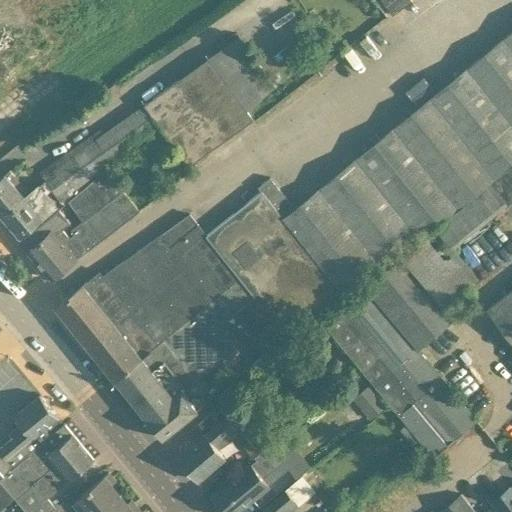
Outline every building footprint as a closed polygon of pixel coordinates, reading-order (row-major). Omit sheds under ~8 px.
[(511,0),(381,0),(392,14),(411,0),(511,0)] [(8,46),(25,71),(61,46),(44,22),(8,46)] [(511,30),(294,208),(282,218),(342,292),(345,296),(511,161),(511,30)] [(144,105),(44,178),(59,200),(113,161),(110,157),(157,123),(188,166),(224,140),(179,78),(144,104),(144,105)] [(138,212),(122,191),(106,169),(99,175),(69,200),(82,220),(71,229),(74,233),(70,237),(63,229),(70,222),(58,208),(34,229),(19,242),(28,252),(35,260),(52,279),(73,261),(76,258),(71,253),(74,250),(79,256),(87,249),(88,250),(138,212)] [(0,212),(1,214),(23,195),(14,185),(19,181),(9,170),(0,178),(0,212)] [(342,292),(282,218),(294,208),(269,176),(256,186),(260,190),(205,234),(240,278),(255,297),(274,321),(292,343),(311,328),(306,321),(342,292)] [(42,216),(45,213),(57,203),(38,182),(23,195),(1,214),(20,236),(42,216)] [(67,296),(55,306),(86,344),(100,362),(114,379),(240,278),(205,234),(197,223),(189,213),(103,275),(99,271),(67,296)] [(455,317),(444,304),(466,286),(425,235),(363,285),(365,287),(323,322),(433,456),(476,420),(416,349),(455,317)] [(183,390),(237,346),(220,325),(237,312),(255,297),(240,278),(114,379),(161,438),(198,410),(197,408),(204,403),(200,397),(193,397),(190,399),(183,390)] [(511,340),(511,291),(488,310),(511,340)] [(274,321),(255,297),(237,312),(255,336),(274,321)] [(292,343),(274,321),(255,336),(274,359),(292,343)] [(0,477),(27,453),(28,454),(63,423),(58,416),(58,415),(40,393),(13,415),(20,423),(7,433),(11,437),(0,446),(0,477)] [(378,395),(361,408),(370,419),(387,405),(378,395)] [(238,406),(177,457),(197,481),(225,458),(218,449),(229,440),(224,434),(234,426),(238,431),(250,421),(238,406)] [(211,412),(198,423),(205,432),(219,421),(211,412)] [(70,479),(94,458),(64,422),(63,423),(28,454),(0,479),(0,510),(1,510),(16,498),(27,511),(26,511),(50,511),(56,507),(48,497),(70,479)] [(259,433),(243,445),(253,457),(254,457),(268,445),(259,433)] [(234,477),(211,497),(223,511),(234,511),(252,498),(255,495),(267,485),(259,475),(281,457),(270,444),(268,445),(254,457),(256,459),(234,477)] [(75,500),(84,511),(97,511),(119,494),(111,485),(116,481),(109,472),(75,500)] [(291,511),(316,492),(302,477),(259,511),(291,511)] [(509,486),(491,500),(500,511),(511,511),(511,485),(510,487),(509,486)] [(133,511),(138,508),(132,500),(127,503),(119,494),(97,511),(133,511)] [(475,511),(461,494),(438,511),(475,511)] [(64,500),(56,507),(50,511),(68,511),(72,510),(64,500)]
